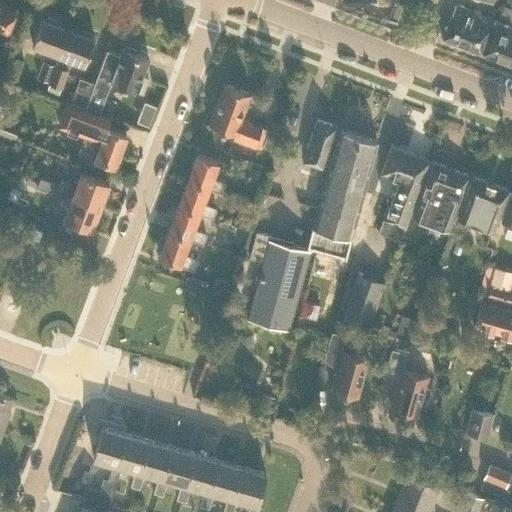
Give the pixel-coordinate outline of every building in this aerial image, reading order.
[(5,1),(0,0),(0,29),(7,32),(16,7),(4,3),(5,1)] [(341,0),(396,20),(403,0),(341,0)] [(493,17),(455,3),(442,36),(480,51),(493,17)] [(57,20),(47,17),(46,19),(42,17),(32,43),(58,53),(68,27),(56,22),(57,20)] [(511,24),(495,18),(482,51),(511,62),(511,24)] [(90,35),(91,33),(81,29),(80,31),(68,27),(58,53),(54,64),(48,81),(61,86),(72,58),(84,63),(94,37),(90,35)] [(120,54),(107,49),(85,109),(98,114),(111,79),(142,91),(148,76),(142,74),(149,57),(135,52),(136,49),(127,46),(126,48),(122,47),(120,54)] [(24,59),(14,55),(6,75),(16,79),(24,59)] [(43,60),(37,76),(48,80),(48,81),(54,64),(43,60)] [(93,82),(80,76),(71,101),(84,106),(93,82)] [(255,145),(260,147),(267,128),(262,126),(241,118),(250,92),(223,82),(208,123),(234,133),(233,137),(255,145)] [(146,101),(139,121),(151,126),(158,106),(146,101)] [(0,131),(14,137),(18,126),(0,119),(0,118),(5,105),(0,103),(0,131)] [(98,114),(85,109),(75,106),(65,103),(58,124),(85,134),(80,150),(77,156),(93,163),(95,157),(115,164),(126,134),(105,127),(108,118),(103,116),(98,114)] [(307,148),(303,160),(319,165),(323,153),(327,154),(336,125),(316,118),(307,148)] [(345,255),(377,140),(340,126),(307,244),(345,255)] [(391,145),(381,171),(398,177),(390,197),(412,205),(429,159),(391,145)] [(225,181),(212,176),(218,160),(197,152),(187,178),(208,186),(221,191),(225,181)] [(412,213),(430,220),(439,196),(450,167),(431,160),(421,189),(412,213)] [(430,220),(450,227),(454,214),(469,174),(450,167),(439,196),(430,220)] [(37,186),(101,210),(109,186),(80,175),(75,187),(62,182),(60,188),(39,180),(39,181),(38,186),(37,186)] [(457,225),(464,227),(467,218),(494,228),(509,189),(471,175),(460,205),(463,206),(460,215),(457,225)] [(178,203),(199,211),(212,216),(215,207),(202,202),(208,186),(187,178),(178,203)] [(12,186),(7,197),(16,201),(22,191),(12,186)] [(92,234),(101,210),(37,186),(36,192),(69,204),(62,223),(92,234)] [(511,190),(501,219),(511,223),(511,190)] [(390,197),(378,231),(399,238),(412,205),(390,197)] [(193,227),(199,211),(178,203),(168,229),(189,237),(202,241),(206,232),(193,227)] [(32,226),(29,235),(38,239),(42,230),(32,226)] [(180,262),(193,267),(196,258),(184,253),(189,237),(168,229),(159,255),(165,257),(180,263),(180,262)] [(249,255),(263,259),(247,316),(288,327),(309,248),(269,237),(270,233),(256,230),(249,255)] [(502,250),(507,238),(492,233),(488,244),(502,250)] [(364,269),(386,268),(385,255),(364,255),(364,269)] [(486,265),(480,289),(489,292),(490,285),(491,284),(510,289),(511,286),(511,285),(511,270),(495,266),(495,267),(486,265)] [(357,271),(342,316),(368,325),(368,326),(373,311),(384,280),(357,271)] [(217,277),(212,291),(227,296),(232,283),(217,277)] [(489,292),(487,296),(511,302),(511,290),(490,285),(489,292)] [(321,314),(325,299),(308,294),(304,309),(321,314)] [(511,334),(511,310),(481,302),(474,324),(511,334)] [(373,311),(368,326),(388,332),(393,317),(373,311)] [(399,313),(394,331),(415,336),(419,318),(399,313)] [(332,329),(346,333),(350,321),(336,317),(332,329)] [(324,358),(338,362),(330,387),(357,395),(368,357),(342,349),(346,335),(332,331),(324,358)] [(407,351),(411,339),(396,335),(393,347),(407,351)] [(474,354),(478,341),(468,338),(464,351),(474,354)] [(398,379),(390,405),(417,412),(428,374),(402,366),(406,352),(392,348),(384,375),(398,379)] [(12,397),(0,392),(0,423),(5,425),(10,410),(7,409),(12,397)] [(469,419),(466,430),(486,436),(492,413),(473,407),(469,419)] [(102,425),(93,456),(110,461),(105,480),(100,497),(110,500),(117,478),(116,478),(120,464),(117,463),(126,432),(102,425)] [(117,463),(120,464),(121,464),(135,468),(131,484),(140,487),(144,471),(140,470),(149,438),(126,432),(117,463)] [(149,438),(140,470),(144,471),(158,475),(154,491),(163,494),(167,477),(163,476),(172,445),(149,438)] [(172,445),(163,476),(167,477),(181,482),(177,498),(186,500),(190,484),(186,483),(195,452),(172,445)] [(186,483),(190,484),(204,488),(200,504),(209,507),(213,491),(209,490),(218,458),(195,452),(186,483)] [(209,490),(213,491),(227,495),(223,511),(220,510),(219,511),(232,511),(236,497),(232,496),(241,465),(218,458),(209,490)] [(510,472),(489,463),(484,476),(505,485),(510,472)] [(232,496),(236,497),(251,501),(247,511),(257,511),(260,503),(257,502),(265,472),(241,465),(232,496)] [(395,501),(421,511),(427,511),(438,486),(406,473),(395,501)] [(100,497),(105,480),(98,478),(93,495),(100,497)] [(458,511),(475,511),(482,497),(467,491),(458,511)] [(390,511),(421,511),(395,501),(390,511)]
